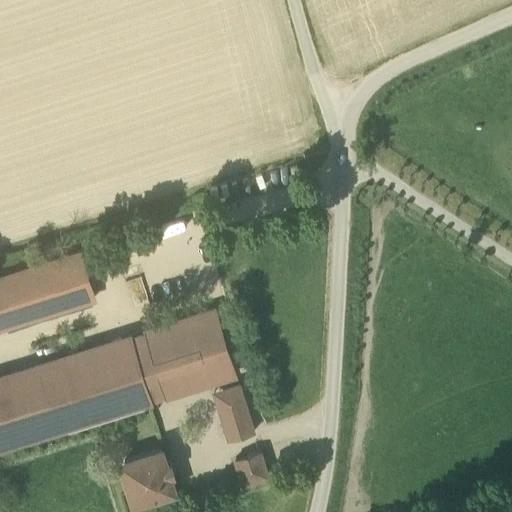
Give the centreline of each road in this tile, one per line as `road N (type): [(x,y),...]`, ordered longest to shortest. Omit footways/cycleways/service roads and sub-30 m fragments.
road 1 (residential): [(317,511),(328,456),(345,150)]
road 2 (residential): [(345,150),(360,87),(511,18)]
road 3 (unclassified): [(345,150),(294,0)]
